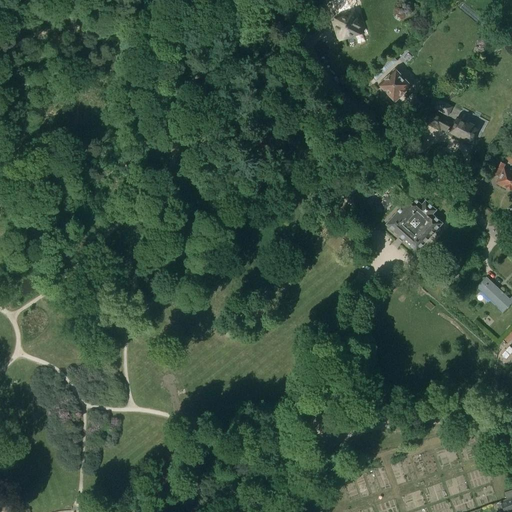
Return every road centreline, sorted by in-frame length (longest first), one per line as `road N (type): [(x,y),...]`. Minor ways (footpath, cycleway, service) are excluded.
road 1 (residential): [(511,249),(326,79),(279,0)]
road 2 (track): [(391,253),(310,159),(178,59)]
